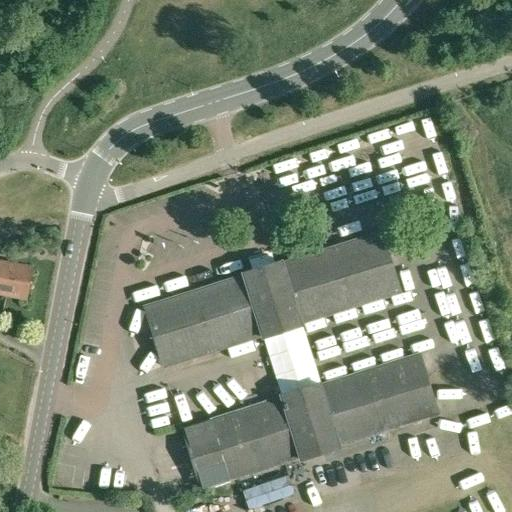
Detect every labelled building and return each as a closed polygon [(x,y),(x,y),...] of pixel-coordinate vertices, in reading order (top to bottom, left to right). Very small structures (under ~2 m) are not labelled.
[(381,177),(395,187),(407,172),(392,161),(381,177)] [(333,174),(329,183),(349,192),(354,182),(333,174)] [(144,306),(163,366),(261,335),(262,338),(303,325),(303,322),(400,292),(381,231),(284,262),(283,259),(241,272),(242,275),(144,306)] [(0,293),(26,298),(32,267),(0,261),(0,293)] [(406,263),(398,266),(406,285),(414,282),(406,263)] [(179,427),(199,491),(439,415),(419,351),(179,427)] [(150,388),(160,425),(179,420),(169,383),(150,388)] [(115,483),(137,486),(140,468),(118,465),(115,483)]
